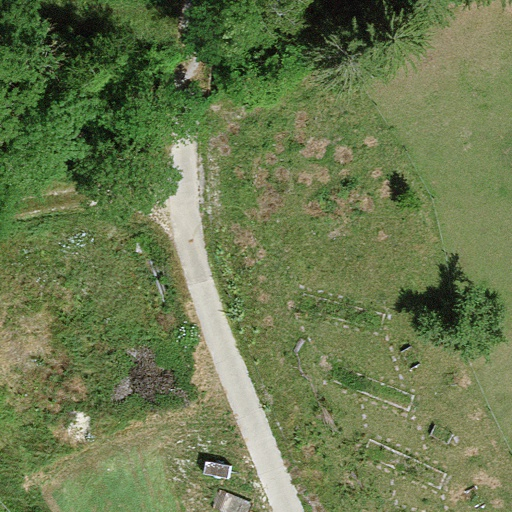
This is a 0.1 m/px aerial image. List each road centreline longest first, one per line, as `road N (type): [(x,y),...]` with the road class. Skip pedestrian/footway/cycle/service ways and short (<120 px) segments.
road 1 (track): [(288,511),(210,326),(186,229),(176,136),(192,0)]
road 2 (track): [(0,242),(186,229)]
